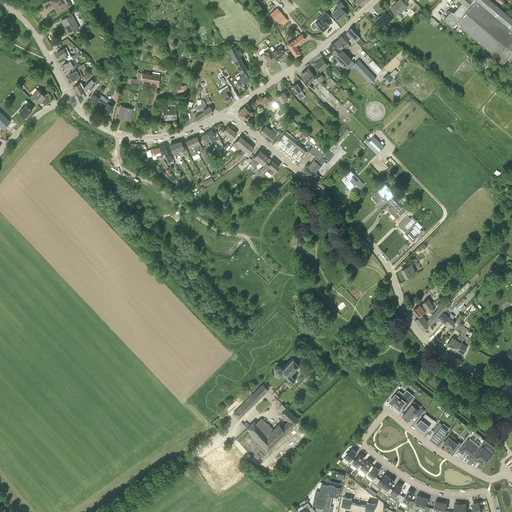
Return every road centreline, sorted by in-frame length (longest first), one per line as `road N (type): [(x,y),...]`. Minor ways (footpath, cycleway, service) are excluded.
road 1 (unclassified): [(511,389),(435,351),(412,325),(380,254),(315,187),(228,118)]
road 2 (residential): [(487,493),(418,486),(363,441),(390,414),(490,479)]
road 3 (unclassified): [(228,118),(374,0)]
road 4 (unclassified): [(228,118),(171,136),(132,137),(94,122),(69,97)]
